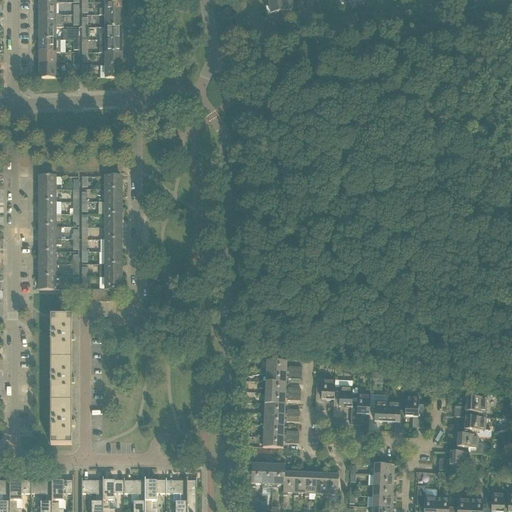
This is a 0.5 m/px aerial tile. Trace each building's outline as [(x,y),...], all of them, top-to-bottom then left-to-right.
[(267,0),(269,7),(266,8),(267,16),(294,10),(291,0),(267,0)] [(55,3),(40,3),(40,16),(55,16),(55,3)] [(106,3),(106,10),(99,10),(99,16),(106,16),(121,16),(121,3),(106,3)] [(306,10),(299,11),(302,28),(309,27),(306,10)] [(40,16),(40,29),(55,29),(63,29),(63,24),(61,24),(61,16),(55,16),(40,16)] [(121,16),(106,16),(106,29),(121,29),(121,16)] [(40,29),(40,41),(55,41),(55,29),(40,29)] [(99,35),(99,41),(121,41),(121,29),(106,29),(106,35),(99,35)] [(63,31),(63,42),(73,42),(79,42),(79,31),(63,31)] [(55,41),(40,41),(38,41),(38,49),(40,49),(40,54),(55,54),(60,54),(60,41),(55,41)] [(121,41),(99,41),(99,53),(106,53),(106,54),(121,54),(121,41)] [(55,54),(40,54),(40,66),(55,66),(55,54)] [(106,54),(106,66),(121,66),(121,54),(106,54)] [(73,66),(66,66),(66,71),(73,71),(73,78),(79,78),(79,67),(76,67),(76,65),(73,65),(73,66)] [(40,66),(40,79),(60,79),(60,66),(55,66),(40,66)] [(91,79),(91,66),(82,66),(82,79),(91,79)] [(121,66),(106,66),(106,79),(121,79),(121,66)] [(55,191),(55,178),(40,178),(40,191),(55,191)] [(121,178),(105,178),(105,191),(121,191),(121,178)] [(55,191),(40,191),(39,203),(55,203),(55,191)] [(105,191),(105,203),(121,203),(121,191),(105,191)] [(55,203),(39,203),(39,216),(55,216),(55,203)] [(121,203),(105,203),(105,215),(121,216),(121,203)] [(105,215),(105,228),(121,228),(121,216),(105,215)] [(55,216),(39,216),(39,228),(55,228),(55,216)] [(61,228),(55,228),(39,228),(39,241),(61,241),(61,228)] [(121,228),(105,228),(105,240),(121,240),(121,228)] [(105,240),(105,253),(121,253),(121,240),(105,240)] [(39,241),(39,253),(55,253),(61,253),(61,246),(61,241),(39,241)] [(55,253),(39,253),(39,265),(55,265),(55,253)] [(105,253),(105,265),(121,265),(121,253),(105,253)] [(39,265),(39,278),(55,278),(55,265),(39,265)] [(105,265),(105,277),(121,277),(121,265),(105,265)] [(105,277),(105,291),(117,291),(121,291),(121,277),(105,277)] [(39,278),(39,291),(55,291),(55,278),(39,278)] [(117,291),(105,291),(105,303),(117,303),(117,291)] [(50,317),(50,360),(71,360),(71,341),(74,341),(74,336),(71,336),(71,317),(50,317)] [(50,360),(50,402),(71,403),(71,384),(74,384),(74,378),(71,378),(71,360),(50,360)] [(266,362),(266,373),(301,374),(302,368),(289,368),(289,369),(286,369),(287,362),(266,362)] [(301,374),(266,373),(265,384),(286,385),(286,378),(288,378),(288,380),(301,380),(301,374)] [(334,388),(335,388),(335,381),(322,380),(321,388),(316,388),(315,411),(326,412),(326,401),(333,402),(334,402),(334,388)] [(265,384),(265,394),(300,396),(301,390),(288,389),(288,391),(285,391),(286,385),(265,384)] [(334,402),(333,402),(333,419),(343,419),(344,409),(351,409),(352,403),(352,388),(339,388),(339,389),(335,388),(334,388),(334,402)] [(265,394),(264,405),(285,406),(285,400),(287,400),(287,401),(300,402),(300,396),(265,394)] [(351,409),(350,426),(361,427),(361,416),(369,416),(369,410),(370,410),(370,396),(357,395),(357,403),(352,403),(351,409)] [(406,397),(405,412),(405,418),(412,418),(412,429),(423,429),(424,406),(418,406),(419,398),(406,397)] [(478,419),(478,414),(486,414),(487,399),(466,398),(465,408),(455,407),(454,418),(465,419),(465,418),(478,419)] [(71,403),(50,402),(50,445),(71,445),(71,427),(74,426),(74,421),(71,421),(71,403)] [(369,416),(368,433),(379,434),(379,423),(387,424),(388,403),(375,402),(375,410),(370,410),(369,410),(369,416)] [(388,403),(387,424),(394,424),(394,435),(404,435),(405,418),(405,412),(400,411),(400,403),(388,403)] [(285,406),(264,405),(264,416),(299,417),(300,411),(287,411),(287,412),(284,412),(285,406)] [(264,416),(263,427),(284,427),(284,421),(286,421),(286,423),(299,424),(299,417),(264,416)] [(465,418),(465,419),(464,426),(454,425),(453,436),(457,436),(477,437),(477,432),(485,432),(486,419),(478,419),(465,418)] [(263,427),(263,437),(298,439),(299,433),(286,432),(286,434),(283,434),(284,427),(263,427)] [(457,436),(457,444),(446,443),(446,454),(450,454),(469,455),(469,454),(471,454),(484,455),(484,448),(481,445),(478,445),(478,437),(477,437),(457,436)] [(298,439),(263,437),(263,449),(283,449),(283,443),(285,443),(285,445),(298,445),(298,439)] [(450,454),(450,461),(439,461),(438,471),(462,473),(462,467),(470,467),(471,454),(469,454),(469,455),(450,454)] [(251,485),(251,488),(255,488),(255,485),(262,485),(263,465),(263,462),(259,462),(258,465),(252,465),(252,468),(251,485)] [(262,485),(262,488),(266,489),(266,486),(273,486),(274,466),(274,463),(269,463),(269,466),(263,465),(262,485)] [(273,486),(272,489),(273,489),(277,489),(277,486),(283,486),(284,486),(284,473),(285,463),(280,463),(280,466),(274,466),(273,486)] [(373,476),(396,477),(397,473),(394,472),(394,466),(374,465),(373,476)] [(283,486),(283,496),(287,497),(287,494),(294,494),(295,474),(295,471),(291,471),(290,474),(284,473),(284,486),(283,486)] [(294,494),(294,497),(298,497),(298,494),(305,494),(306,474),(306,471),(301,471),(301,474),(295,474),(294,494)] [(305,494),(304,497),(309,498),(309,495),(315,495),(316,495),(317,475),(317,472),(312,472),(312,475),(306,474),(305,494)] [(315,495),(315,498),(319,498),(320,495),(326,495),(327,475),(328,475),(328,472),(327,472),(323,472),(323,475),(317,475),(316,495),(315,495)] [(326,495),(326,498),(330,499),(330,496),(338,496),(339,473),(334,473),(334,476),(328,475),(327,475),(326,495)] [(373,476),(373,487),(393,488),(393,481),(396,482),(396,477),(373,476)] [(0,494),(3,495),(3,503),(0,503),(0,511),(9,511),(10,482),(0,481),(0,494)] [(10,482),(9,511),(21,511),(21,510),(16,510),(16,502),(21,502),(21,495),(31,495),(31,484),(21,484),(21,482),(10,482)] [(38,482),(38,484),(31,484),(31,495),(45,495),(45,503),(40,503),(40,511),(51,511),(52,482),(38,482)] [(52,482),(51,511),(63,511),(63,510),(58,510),(58,502),(63,502),(63,495),(73,495),(73,482),(52,482)] [(82,484),(82,495),(96,495),(96,503),(91,503),(91,511),(102,511),(103,482),(89,482),(89,484),(82,484)] [(103,482),(102,511),(114,511),(114,510),(109,510),(110,502),(114,502),(114,495),(124,495),(124,484),(115,484),(115,482),(103,482)] [(131,484),(124,484),(124,495),(138,495),(138,503),(133,503),(133,511),(144,511),(145,482),(131,482),(131,484)] [(145,482),(144,511),(156,511),(156,510),(151,510),(152,502),(156,502),(156,495),(166,495),(166,484),(157,484),(157,482),(145,482)] [(173,484),(166,484),(166,495),(180,495),(180,503),(175,503),(175,511),(196,511),(197,482),(173,482),(173,484)] [(393,488),(373,487),(372,498),(395,499),(396,494),(393,494),(393,488)] [(435,511),(437,499),(425,498),(425,488),(417,487),(416,507),(419,507),(418,511),(435,511)] [(486,503),(486,510),(486,511),(503,511),(504,504),(504,495),(491,494),(491,503),(486,503)] [(503,511),(511,511),(511,494),(508,495),(508,504),(504,504),(503,511)] [(395,499),(372,498),(372,508),(392,509),(392,503),(395,503),(395,499)] [(437,499),(435,511),(452,511),(453,508),(449,508),(449,499),(437,499)] [(457,508),(453,508),(452,511),(469,511),(470,500),(458,499),(457,508)] [(470,500),(469,511),(486,511),(486,510),(482,509),(483,500),(470,500)]
